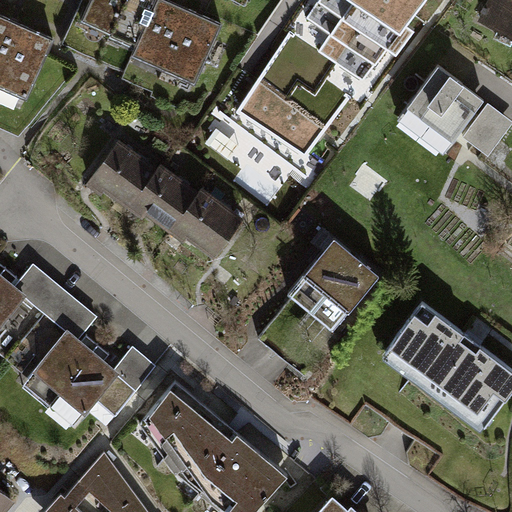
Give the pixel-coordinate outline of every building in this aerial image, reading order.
[(93,0),(83,24),(112,35),(110,39),(137,50),(133,57),(196,85),(223,25),(164,0),(93,0)] [(318,0),(238,113),(307,161),(420,0),(318,0)] [(511,0),(489,0),(478,24),(511,40),(511,0)] [(0,88),(27,101),(54,41),(0,18),(0,88)] [(484,100),(439,66),(408,106),(453,140),(484,100)] [(120,140),(86,187),(101,197),(104,192),(130,212),(159,168),(120,140)] [(161,164),(159,168),(130,212),(143,222),(147,217),(168,233),(200,193),(161,164)] [(202,189),(200,193),(168,233),(184,245),(188,240),(217,260),(246,220),(202,189)] [(386,278),(337,243),(289,297),(334,335),(386,278)] [(15,286),(0,273),(0,355),(31,380),(24,387),(75,429),(100,401),(117,414),(156,367),(134,346),(116,370),(81,339),(97,316),(33,266),(15,286)] [(511,398),(511,372),(423,302),(382,359),(483,436),(511,398)] [(262,511),(289,478),(177,384),(141,425),(179,482),(220,511),(262,511)] [(147,511),(107,456),(65,499),(62,495),(46,511),(147,511)] [(0,511),(8,511),(16,503),(0,489),(0,511)] [(357,511),(352,507),(349,511),(336,500),(324,511),(357,511)]
